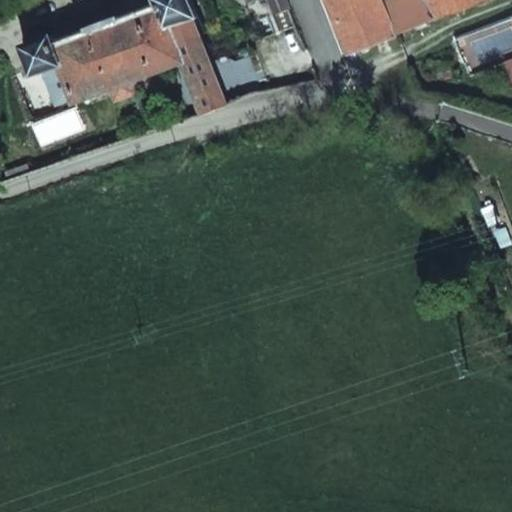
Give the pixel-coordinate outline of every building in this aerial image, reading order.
[(54,33),(24,44),(35,73),(60,64),(75,102),(112,88),(132,81),(183,63),(201,113),(229,103),(196,14),(199,13),(193,0),(158,0),(159,2),(57,41),(54,33)] [(293,6),(290,0),(251,0),(252,0),(272,0),(277,12),(293,6)] [(327,0),(345,45),(348,48),(391,33),(380,1),(379,0),(327,0)] [(382,0),(380,1),(391,33),(482,0),(382,0)] [(75,102),(60,64),(35,73),(49,111),(75,102)] [(116,101),(137,93),(132,81),(112,88),(116,101)]
